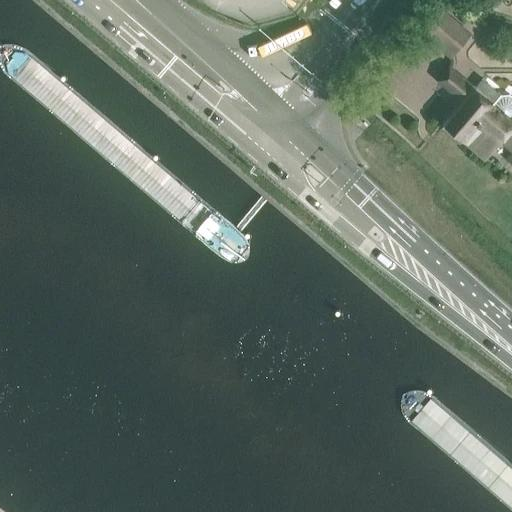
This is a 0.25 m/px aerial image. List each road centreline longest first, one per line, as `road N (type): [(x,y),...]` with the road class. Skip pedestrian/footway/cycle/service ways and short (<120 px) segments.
road 1 (primary): [(249,140),(465,325),(511,355)]
road 2 (primary): [(511,341),(296,126)]
road 3 (primary): [(88,0),(249,140)]
road 4 (primary): [(262,96),(151,0)]
road 5 (unclassified): [(296,126),(356,42),(361,6)]
road 6 (unclassified): [(361,6),(335,20),(262,96)]
